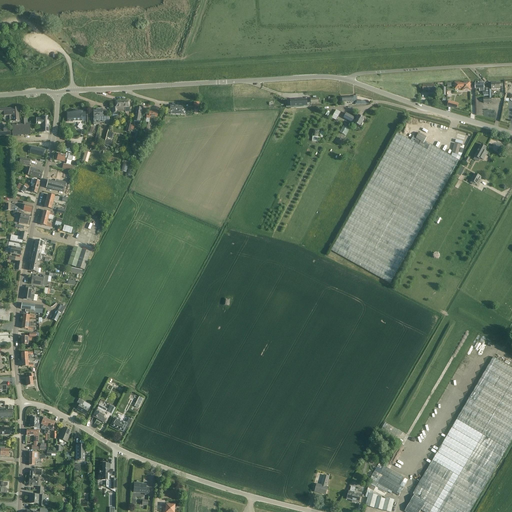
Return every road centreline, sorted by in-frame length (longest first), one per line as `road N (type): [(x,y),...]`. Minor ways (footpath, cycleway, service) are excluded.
road 1 (unclassified): [(315,511),(148,462),(57,412),(21,403)]
road 2 (unclassified): [(21,403),(17,302),(57,94)]
road 3 (unclassified): [(511,133),(350,81)]
road 4 (unclassified): [(218,83),(57,94)]
road 5 (residential): [(379,72),(511,65)]
road 6 (unclassified): [(218,83),(350,81)]
